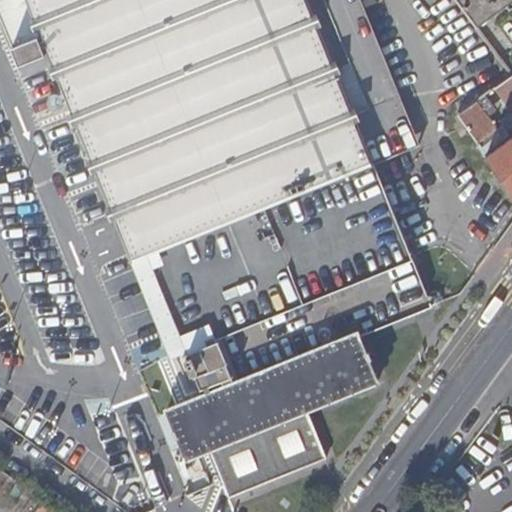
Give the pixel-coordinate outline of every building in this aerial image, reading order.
[(45,38),(29,0),(0,0),(0,16),(14,51),(45,38)] [(184,357),(199,393),(224,383),(226,389),(193,402),(213,452),(232,498),(328,459),(310,412),(380,384),(362,337),(432,308),(374,166),(420,147),(410,122),(361,0),(29,0),(45,38),(14,51),(21,69),(52,56),(174,357),(208,343),(209,347),(184,357)] [(511,0),(457,0),(480,29),(511,5),(511,0)] [(460,118),(511,191),(511,79),(496,91),(511,111),(511,138),(504,128),(498,133),(477,105),(460,118)] [(511,115),(501,124),(504,128),(511,138),(511,115)] [(189,461),(213,452),(193,402),(169,411),(189,461)]
